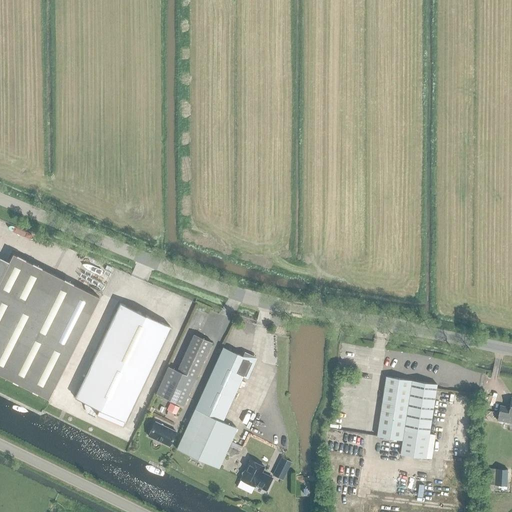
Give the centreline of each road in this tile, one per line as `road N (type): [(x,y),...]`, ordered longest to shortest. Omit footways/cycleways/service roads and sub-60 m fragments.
road 1 (tertiary): [(511,350),(269,305),(0,200)]
road 2 (secondary): [(134,511),(0,446)]
